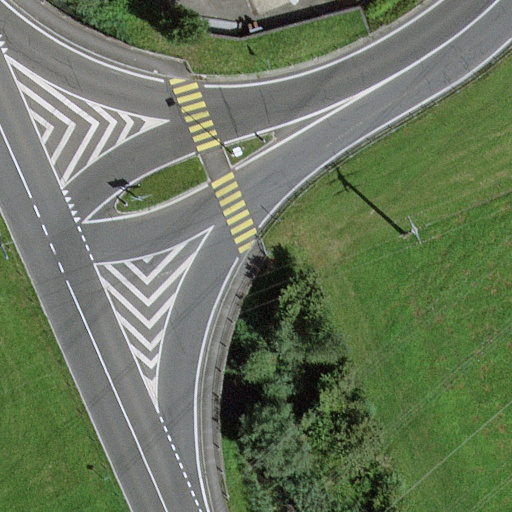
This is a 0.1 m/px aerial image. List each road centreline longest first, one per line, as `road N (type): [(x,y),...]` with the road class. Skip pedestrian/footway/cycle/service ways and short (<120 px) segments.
road 1 (primary): [(168,511),(194,301),(216,244),(264,181)]
road 2 (primary): [(47,237),(166,511)]
road 3 (primary): [(242,112),(140,97),(0,43)]
road 4 (primary): [(242,112),(118,168),(47,237)]
road 5 (primary): [(47,237),(118,242),(157,233),(264,181)]
road 6 (primary): [(357,96),(445,46),(499,0)]
road 7 (primary): [(264,181),(357,96)]
